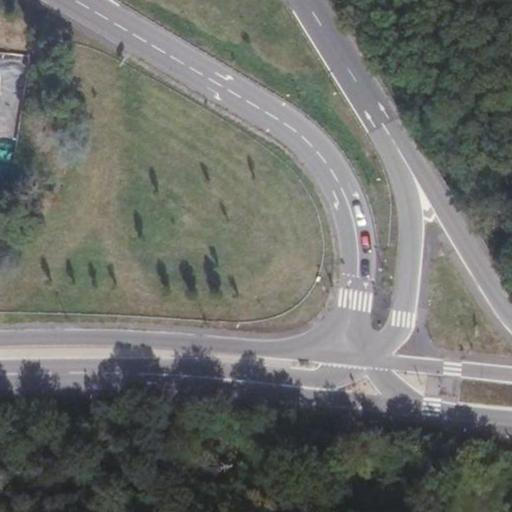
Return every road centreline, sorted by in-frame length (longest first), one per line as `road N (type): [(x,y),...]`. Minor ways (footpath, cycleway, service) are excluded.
road 1 (secondary): [(74,0),(294,127),(328,163),(356,228),(355,331),(367,359)]
road 2 (secondary): [(367,359),(175,342),(0,341)]
road 3 (secondary): [(0,377),(134,375),(313,396)]
road 4 (secondary): [(367,359),(403,319),(411,241),(411,215),(380,117)]
road 5 (secondary): [(511,313),(436,187),(380,117)]
road 6 (secondary): [(511,374),(367,359)]
road 7 (secondary): [(380,117),(307,0)]
